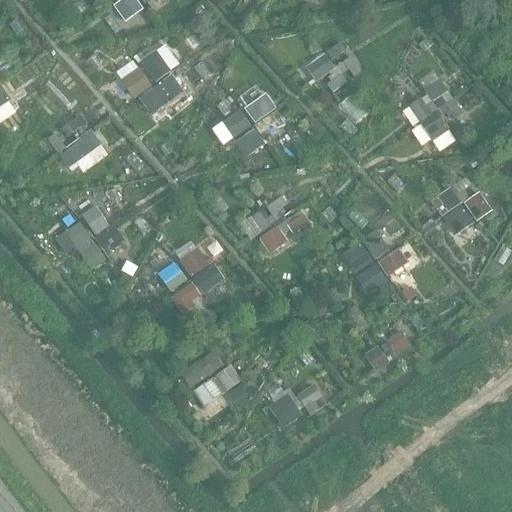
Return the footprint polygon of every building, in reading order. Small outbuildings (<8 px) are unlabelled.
[(135,0),(124,0),(114,8),(125,24),(143,11),(135,0)] [(340,44),(325,55),(331,63),(346,52),(340,44)] [(170,73),(157,53),(156,53),(141,64),(155,84),(171,73),(170,73)] [(306,69),(316,84),(335,71),(324,56),(306,69)] [(336,69),(337,70),(342,77),(349,72),(354,79),(362,74),(351,58),(336,69)] [(121,82),(134,102),(152,89),(138,70),(121,82)] [(342,78),(337,70),(330,75),(335,81),(329,86),(334,93),(347,84),(343,77),(342,78)] [(156,88),(167,104),(174,99),(175,101),(187,93),(174,75),(156,88)] [(438,110),(446,105),(448,104),(443,97),(448,93),(442,85),(428,95),(438,110)] [(167,104),(156,88),(141,99),(153,116),(168,105),(167,104)] [(0,89),(0,109),(10,102),(0,89)] [(266,97),(245,111),(255,125),(261,121),(276,111),(266,97)] [(408,109),(420,125),(438,112),(432,103),(426,107),(421,100),(408,109)] [(438,110),(444,117),(451,112),(456,118),(462,114),(452,100),(448,104),(446,105),(438,110)] [(251,128),(240,112),(221,125),(233,141),(251,128)] [(73,143),(94,128),(84,113),(63,128),(73,143)] [(437,113),(420,125),(432,144),(450,132),(437,113)] [(248,159),(265,146),(255,131),(237,144),(248,159)] [(91,133),(80,141),(82,143),(84,147),(90,154),(90,155),(101,147),(91,133)] [(57,154),(64,150),(53,136),(47,141),(57,154)] [(465,142),(460,145),(464,151),(469,147),(465,142)] [(70,157),(62,162),(68,171),(89,156),(90,155),(90,154),(84,147),(82,143),(67,153),(70,157)] [(451,191),(456,197),(470,187),(465,181),(451,191)] [(450,190),(430,204),(441,220),(461,206),(461,205),(456,198),(451,191),(450,190)] [(465,205),(478,223),(491,214),(478,195),(465,205)] [(281,200),(267,209),(272,218),(276,224),(284,219),(279,211),(285,207),(281,200)] [(82,217),(96,238),(109,229),(95,208),(82,217)] [(461,208),(443,221),(455,238),(473,225),(461,208)] [(301,214),(277,230),(282,237),(290,232),(293,236),(309,225),(303,217),(301,214)] [(252,219),(262,234),(269,229),(276,224),(272,218),(264,223),(259,215),(252,219)] [(80,225),(66,235),(76,249),(81,258),(91,272),(105,262),(80,225)] [(98,240),(95,242),(100,249),(101,249),(107,245),(112,252),(119,247),(125,243),(114,228),(109,232),(102,237),(98,240)] [(277,230),(260,242),(271,257),(288,245),(282,237),(277,230)] [(378,235),(365,244),(378,263),(390,254),(378,235)] [(361,247),(345,257),(357,275),(359,274),(373,265),(363,249),(361,247)] [(409,265),(399,250),(377,265),(387,279),(409,265)] [(181,264),(192,279),(208,268),(198,252),(197,253),(181,264)] [(174,267),(160,277),(172,293),(186,283),(174,267)] [(364,276),(357,281),(368,296),(386,284),(376,268),(364,276)] [(214,269),(195,283),(204,296),(223,282),(214,269)] [(192,286),(171,301),(183,319),(194,310),(190,304),(200,297),(192,286)] [(411,290),(403,295),(408,304),(417,298),(411,290)] [(386,343),(385,344),(386,344),(396,359),(410,349),(404,340),(399,334),(386,343)] [(364,357),(376,375),(397,360),(396,359),(386,344),(381,348),(385,354),(382,355),(377,348),(364,357)] [(198,364),(209,378),(224,368),(214,353),(198,364)] [(209,378),(198,364),(198,363),(180,375),(191,391),(209,378)] [(214,379),(225,394),(243,382),(232,367),(214,379)] [(225,394),(214,379),(193,394),(204,409),(225,394)] [(298,398),(296,400),(308,418),(310,417),(310,418),(320,412),(319,411),(327,407),(322,400),(322,399),(314,387),(297,398),(298,398)] [(288,399),(270,411),(283,430),(301,418),(294,408),(288,399)]
